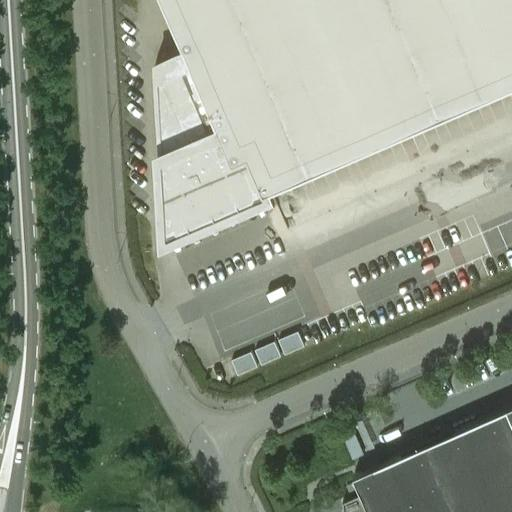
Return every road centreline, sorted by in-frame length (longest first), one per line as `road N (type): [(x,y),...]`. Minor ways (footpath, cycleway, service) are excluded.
road 1 (tertiary): [(0,498),(18,403),(25,283),(9,0)]
road 2 (unclassified): [(202,446),(105,270),(86,0)]
road 3 (unclassified): [(202,446),(511,312)]
